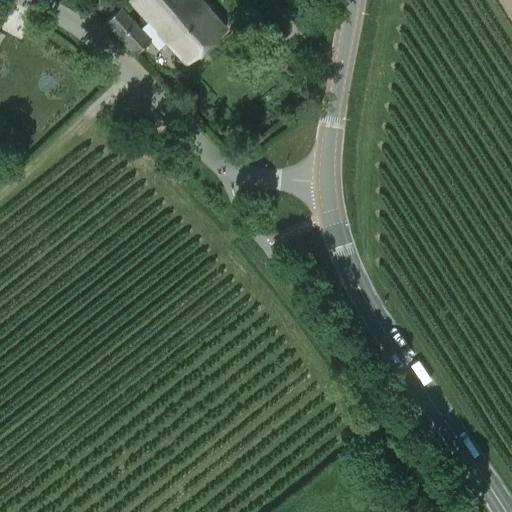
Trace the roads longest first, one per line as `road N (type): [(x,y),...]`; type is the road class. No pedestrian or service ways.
road 1 (secondary): [(505,511),(363,298),(327,187)]
road 2 (unclassified): [(327,187),(228,171),(118,58),(32,0)]
road 3 (secondary): [(327,187),(352,0)]
